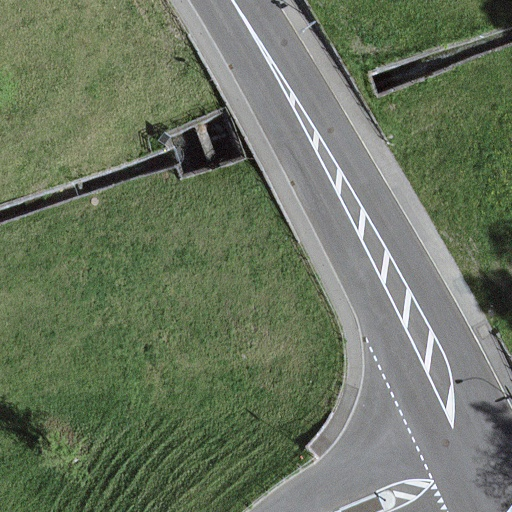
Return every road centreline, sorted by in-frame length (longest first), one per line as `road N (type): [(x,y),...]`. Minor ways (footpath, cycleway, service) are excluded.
road 1 (secondary): [(481,468),(288,90),(228,0)]
road 2 (residential): [(364,511),(481,468)]
